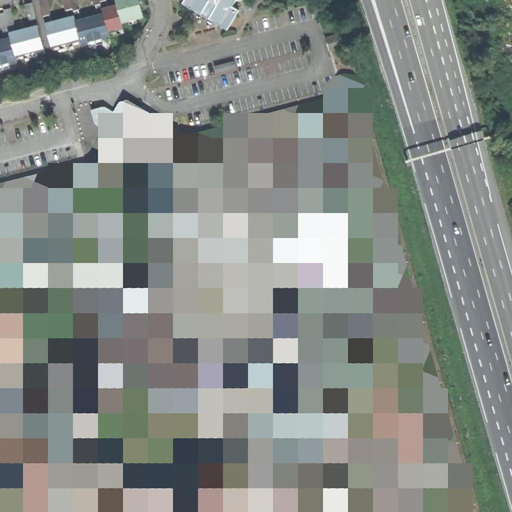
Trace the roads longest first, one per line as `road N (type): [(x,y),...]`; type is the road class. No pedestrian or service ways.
road 1 (trunk): [(511,318),(423,0)]
road 2 (trunk): [(429,138),(511,424)]
road 3 (trunk): [(366,0),(398,98),(429,138)]
road 4 (trunk): [(389,0),(429,138)]
road 5 (residential): [(0,115),(131,84)]
